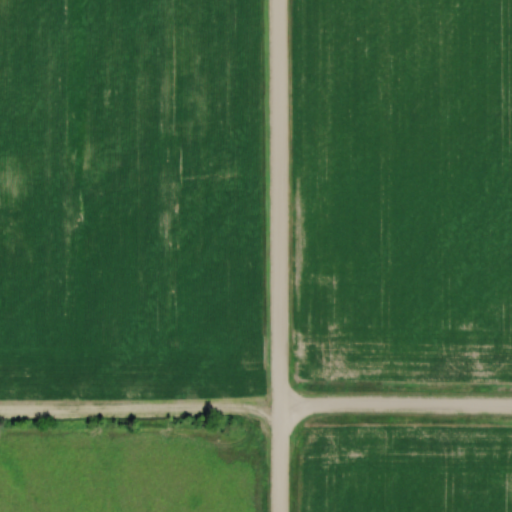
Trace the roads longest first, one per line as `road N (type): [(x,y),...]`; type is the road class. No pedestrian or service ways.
road 1 (residential): [(274,511),(272,0)]
road 2 (residential): [(275,409),(511,409)]
